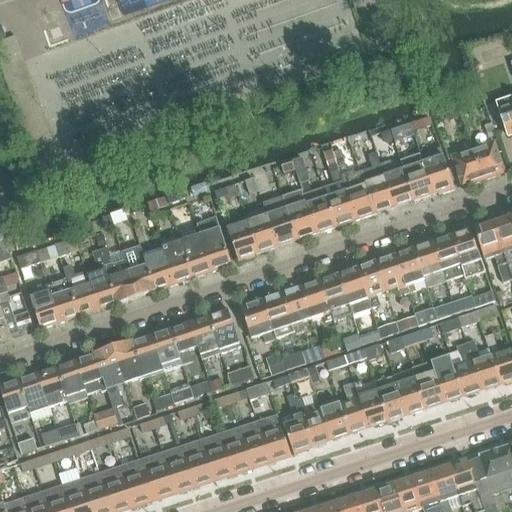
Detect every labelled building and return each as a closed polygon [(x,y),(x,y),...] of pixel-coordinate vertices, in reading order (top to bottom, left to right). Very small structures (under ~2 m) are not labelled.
[(218,21),(189,31),(202,67),(192,71),(197,84),(212,79),(212,80),(235,72),(218,21)] [(15,37),(0,42),(0,63),(41,177),(64,169),(15,37)] [(169,43),(54,78),(68,124),(183,89),(169,43)] [(454,101),(442,105),(447,118),(459,113),(454,101)] [(511,104),(500,109),(509,137),(511,135),(511,104)] [(429,117),(417,122),(420,130),(432,126),(429,117)] [(410,124),(390,131),(394,142),(414,136),(411,127),(411,126),(410,124)] [(489,138),(496,136),(492,125),(485,127),(489,138)] [(495,143),(474,150),(484,181),(505,174),(505,173),(495,143)] [(439,196),(455,191),(454,190),(440,149),(421,156),(434,196),(438,194),(439,196)] [(484,181),(474,150),(452,157),(462,188),(463,188),(484,181)] [(332,151),(325,154),(329,167),(337,165),(332,151)] [(341,151),(334,153),(337,164),(338,163),(344,161),(341,151)] [(365,186),(374,216),(376,215),(375,214),(394,207),(380,167),(376,154),(368,156),(373,169),(360,173),(365,186)] [(413,159),(415,167),(404,171),(413,201),(414,202),(434,196),(421,156),(413,159)] [(302,159),(293,163),(296,173),(306,170),(302,159)] [(374,216),(365,186),(360,173),(355,175),(354,172),(348,174),(344,161),(338,163),(337,164),(343,183),(342,183),(355,222),(374,216)] [(394,207),(413,201),(404,171),(395,174),(392,163),(380,167),(394,207)] [(292,164),(282,167),(283,170),(284,175),(295,171),(292,164)] [(253,180),(257,192),(264,190),(260,177),(253,180)] [(244,183),(248,195),(256,192),(252,180),(244,183)] [(336,229),(322,190),(312,193),(309,185),(309,183),(300,186),(302,191),(317,234),(321,232),(321,234),(336,229)] [(355,222),(342,183),(322,190),(336,229),(355,222)] [(205,185),(192,189),(194,197),(208,192),(205,185)] [(225,190),(229,200),(237,197),(234,187),(225,190)] [(286,211),(297,241),(317,234),(302,191),(291,195),(292,200),(284,203),(287,211),(286,211)] [(180,194),(167,199),(170,206),(182,202),(180,194)] [(165,199),(148,204),(151,212),(168,206),(165,199)] [(264,205),(265,209),(278,247),(297,241),(286,211),(275,214),(271,203),(264,205)] [(246,216),(245,216),(258,256),(275,250),(275,248),(278,247),(265,209),(246,216)] [(258,256),(245,216),(226,223),(239,264),(256,258),(256,257),(258,256)] [(511,220),(511,218),(510,218),(508,216),(500,219),(499,222),(493,224),(511,276),(511,278),(511,220)] [(110,217),(103,220),(106,227),(113,224),(110,217)] [(211,221),(197,227),(197,229),(212,274),(233,267),(233,266),(217,219),(211,221)] [(91,223),(79,227),(82,234),(93,230),(91,223)] [(511,282),(511,278),(511,276),(493,224),(487,226),(485,224),(477,227),(476,230),(474,230),(485,263),(495,259),(504,285),(511,282)] [(212,274),(197,229),(179,235),(179,236),(193,280),(212,274)] [(465,277),(466,281),(485,274),(480,259),(470,229),(455,234),(456,236),(452,237),(465,277)] [(174,286),(193,280),(179,236),(160,242),(162,249),(174,286)] [(104,237),(97,239),(100,248),(107,245),(104,237)] [(465,277),(452,237),(437,242),(438,244),(433,246),(445,284),(465,277)] [(56,246),(60,258),(69,255),(67,248),(77,245),(75,240),(56,246)] [(138,258),(124,262),(137,299),(156,293),(139,242),(138,240),(132,242),(138,258)] [(144,240),(139,242),(156,293),(174,286),(162,249),(149,254),(144,240)] [(51,261),(60,258),(56,246),(47,249),(36,253),(40,265),(51,261)] [(424,282),(425,282),(427,290),(445,284),(433,246),(414,252),(424,282)] [(0,258),(10,255),(13,254),(11,249),(0,252),(0,258)] [(137,299),(124,262),(121,252),(108,256),(106,250),(100,252),(118,305),(137,299)] [(99,312),(118,305),(100,252),(93,255),(99,271),(87,275),(91,287),(99,312)] [(424,282),(414,252),(395,258),(408,295),(416,293),(414,286),(424,282)] [(17,259),(21,271),(39,265),(35,253),(17,259)] [(0,264),(12,261),(10,255),(0,258),(0,264)] [(408,295),(395,258),(377,264),(377,263),(376,263),(387,295),(398,291),(400,298),(408,295)] [(371,310),(381,307),(377,296),(385,293),(386,295),(387,295),(376,263),(357,269),(371,310)] [(371,310),(357,269),(338,276),(339,277),(350,308),(352,317),(371,310)] [(66,276),(55,279),(57,284),(68,281),(66,276)] [(352,317),(350,308),(339,277),(320,284),(333,320),(334,323),(352,317)] [(0,301),(9,298),(2,279),(0,279),(0,301)] [(80,318),(72,293),(68,281),(57,284),(48,287),(49,289),(60,325),(80,318)] [(301,290),(311,320),(324,316),(326,323),(333,320),(320,284),(301,290)] [(60,325),(49,289),(48,287),(29,294),(42,330),(42,331),(60,325)] [(91,287),(72,293),(80,318),(99,312),(91,287)] [(264,301),(277,342),(305,333),(302,323),(311,320),(301,290),(278,298),(278,297),(264,301)] [(504,292),(496,295),(500,306),(508,303),(504,292)] [(472,300),(475,309),(494,303),(490,293),(472,299),(472,300)] [(22,294),(9,298),(0,301),(0,323),(14,319),(9,304),(11,303),(12,306),(24,301),(22,294)] [(452,307),(455,316),(475,309),(472,300),(452,307)] [(252,340),(263,336),(266,346),(277,342),(264,301),(259,303),(258,301),(241,307),(252,340)] [(455,316),(452,307),(435,313),(438,322),(455,316)] [(478,313),(481,322),(500,316),(497,307),(478,313)] [(421,314),(425,326),(436,322),(433,310),(421,314)] [(221,355),(222,355),(241,348),(229,311),(209,317),(220,354),(221,355)] [(481,322),(478,313),(460,319),(463,328),(481,322)] [(221,355),(220,354),(209,317),(189,324),(197,349),(201,361),(221,355)] [(0,323),(0,344),(35,333),(33,328),(19,333),(14,319),(0,323)] [(441,325),(444,332),(461,327),(459,319),(441,325)] [(416,320),(397,326),(400,334),(411,330),(419,328),(416,320)] [(190,352),(197,349),(189,324),(171,330),(182,367),(194,363),(190,352)] [(399,335),(397,327),(386,331),(388,338),(399,335)] [(431,329),(420,333),(423,343),(435,339),(431,329)] [(163,373),(179,368),(182,367),(171,330),(152,337),(160,362),(163,373)] [(359,339),(362,347),(380,341),(378,333),(359,339)] [(403,339),(405,345),(418,341),(416,334),(403,339)] [(511,352),(500,356),(493,336),(485,339),(489,350),(501,387),(507,385),(507,387),(511,385),(511,352)] [(163,373),(160,362),(152,337),(133,343),(144,379),(163,373)] [(362,347),(359,339),(359,337),(344,342),(347,352),(362,347)] [(405,345),(403,339),(389,343),(392,354),(406,350),(405,345)] [(501,387),(489,350),(479,353),(476,342),(467,345),(482,391),(487,390),(488,391),(501,387)] [(141,381),(144,379),(133,343),(114,349),(122,375),(125,384),(140,379),(141,381)] [(321,350),(324,359),(338,354),(335,345),(321,350)] [(366,351),(368,357),(370,362),(385,356),(381,345),(366,351)] [(453,367),(463,397),(482,391),(467,345),(458,348),(461,356),(451,359),(454,367),(453,367)] [(122,375),(114,349),(95,355),(107,393),(108,393),(116,414),(126,411),(118,387),(125,384),(122,375)] [(321,349),(302,355),(305,365),(324,359),(321,350),(321,349)] [(365,351),(346,357),(346,358),(349,367),(368,360),(365,351)] [(306,366),(305,365),(302,355),(301,353),(282,359),(286,371),(287,372),(306,366)] [(75,362),(87,400),(89,399),(88,396),(102,391),(103,394),(107,393),(95,355),(75,362)] [(281,356),(267,360),(272,376),(277,374),(286,371),(282,359),(281,356)] [(343,358),(337,360),(340,369),(347,366),(344,358),(343,358)] [(70,405),(87,400),(75,362),(57,368),(68,403),(69,402),(70,405)] [(431,364),(444,404),(463,397),(453,367),(443,370),(440,364),(433,366),(432,363),(431,364)] [(412,372),(426,412),(427,411),(426,409),(444,404),(431,364),(413,369),(414,371),(412,372)] [(38,374),(49,409),(68,403),(57,368),(38,374)] [(226,368),(210,373),(213,383),(230,378),(226,368)] [(251,368),(242,371),(246,382),(254,379),(251,368)] [(315,368),(308,371),(313,384),(320,381),(315,368)] [(394,378),(407,418),(426,412),(412,372),(394,378)] [(293,386),(304,382),(301,373),(290,377),(292,384),(293,386)] [(49,409),(38,374),(19,381),(31,419),(32,418),(31,415),(49,409)] [(292,384),(290,377),(275,382),(277,389),(292,384)] [(407,418),(394,378),(376,384),(388,422),(388,424),(407,418)] [(19,381),(0,387),(0,388),(12,425),(31,419),(19,381)] [(221,381),(210,384),(213,393),(224,390),(224,389),(221,381)] [(369,428),(388,422),(376,384),(364,388),(362,383),(355,385),(369,428)] [(207,384),(191,389),(194,399),(210,394),(207,384)] [(246,391),(250,403),(272,396),(268,384),(246,391)] [(340,404),(350,434),(369,428),(355,385),(345,389),(350,401),(340,404)] [(189,386),(170,392),(171,396),(175,406),(194,399),(191,389),(189,386)] [(230,397),(232,404),(243,401),(241,393),(230,397)] [(295,395),(288,398),(296,423),(285,426),(295,456),(309,452),(309,450),(313,448),(295,395)] [(295,395),(313,448),(328,443),(327,442),(331,441),(319,404),(305,408),(302,400),(298,401),(296,395),(295,395)] [(171,396),(153,402),(156,411),(175,406),(171,396)] [(232,404),(230,397),(218,400),(220,408),(232,404)] [(319,404),(331,441),(350,434),(340,404),(329,408),(327,401),(319,404)] [(146,405),(134,409),(138,421),(150,417),(146,405)] [(192,409),(194,417),(206,413),(203,405),(192,409)] [(194,417),(192,409),(180,413),(182,420),(194,417)] [(96,422),(99,430),(115,424),(112,415),(96,421),(96,422)] [(273,464),(292,458),(279,416),(259,423),(273,464)] [(152,422),(155,430),(166,426),(163,418),(152,422)] [(96,422),(84,426),(86,434),(99,430),(96,422)] [(155,430),(152,422),(141,425),(144,433),(155,430)] [(240,429),(254,470),(273,464),(259,423),(240,429)] [(56,432),(60,443),(80,436),(76,425),(56,432)] [(235,476),(254,470),(240,429),(221,435),(235,476)] [(60,443),(56,432),(43,436),(46,448),(60,443)] [(109,436),(112,444),(123,440),(121,432),(109,436)] [(202,442),(215,483),(235,476),(221,435),(202,442)] [(112,444),(109,436),(98,440),(100,448),(112,444)] [(33,440),(19,445),(22,456),(37,450),(33,440)] [(196,489),(215,483),(202,442),(183,448),(196,489)] [(71,449),(74,456),(85,453),(83,445),(71,449)] [(0,473),(2,473),(6,471),(6,470),(9,469),(7,464),(16,461),(12,448),(0,452),(0,495),(1,495),(0,490),(0,473)] [(164,454),(177,495),(196,489),(183,448),(164,454)] [(511,451),(511,448),(481,458),(481,459),(468,463),(481,500),(511,490),(511,451)] [(74,456),(71,449),(60,453),(62,460),(74,456)] [(177,495),(164,454),(145,460),(151,481),(147,482),(153,503),(177,495)] [(33,461),(36,469),(47,465),(45,457),(33,461)] [(120,468),(134,509),(153,503),(147,482),(151,481),(145,460),(120,468)] [(36,469),(33,461),(22,465),(24,473),(36,469)] [(448,468),(459,499),(462,508),(473,505),(474,511),(484,511),(481,503),(481,500),(468,463),(468,462),(460,464),(456,464),(452,467),(448,468)] [(101,474),(113,511),(125,511),(134,509),(120,468),(101,474)] [(452,511),(449,502),(459,499),(448,468),(447,469),(443,468),(440,471),(430,474),(443,511),(452,511)] [(92,511),(113,511),(101,474),(82,481),(92,511)] [(412,480),(423,510),(434,507),(435,511),(443,511),(430,474),(424,476),(420,475),(417,479),(412,480)] [(417,511),(423,510),(412,480),(411,481),(407,480),(404,483),(394,486),(402,511),(417,511)] [(71,511),(92,511),(82,481),(63,487),(71,511)] [(376,492),(383,511),(402,511),(394,486),(388,488),(384,487),(380,491),(376,492)] [(44,493),(50,511),(71,511),(63,487),(44,493)] [(383,511),(376,492),(375,492),(370,492),(366,494),(363,496),(354,499),(358,511),(383,511)] [(29,511),(50,511),(44,493),(25,499),(29,511)] [(5,506),(6,511),(29,511),(25,499),(5,506)] [(358,511),(354,499),(347,501),(343,501),(338,504),(336,505),(338,511),(358,511)]
